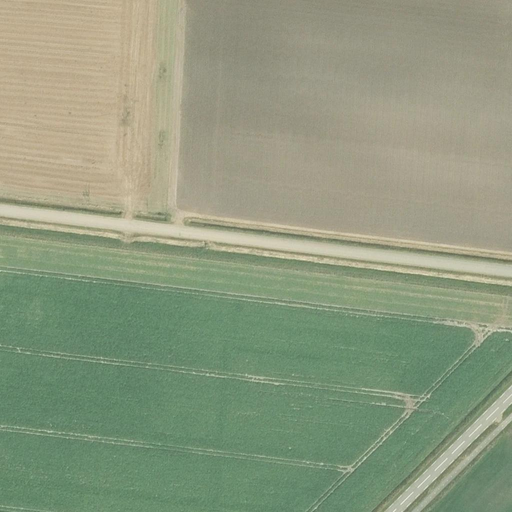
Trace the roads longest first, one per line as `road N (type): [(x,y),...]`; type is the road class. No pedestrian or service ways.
road 1 (unclassified): [(511,271),(0,211)]
road 2 (tertiary): [(398,511),(511,398)]
